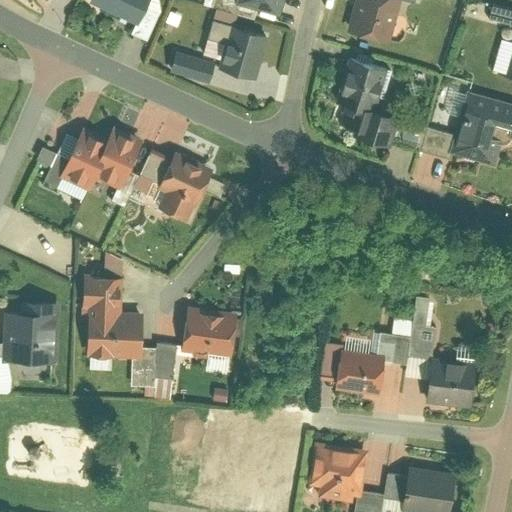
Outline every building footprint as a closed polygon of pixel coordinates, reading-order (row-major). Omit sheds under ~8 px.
[(99,0),(141,20),(150,0),(99,0)] [(243,0),(243,1),(281,12),(284,0),(243,0)] [(356,0),(349,29),(392,40),(402,0),(356,0)] [(225,67),(258,76),(270,34),(237,24),(225,67)] [(173,66),(211,77),(216,61),(177,50),(173,66)] [(338,98),(376,108),(387,67),(348,57),(338,98)] [(511,97),(474,88),(457,154),(511,167),(511,97)] [(111,140),(95,176),(120,187),(143,136),(117,124),(111,140)] [(63,174),(91,186),(95,176),(111,140),(83,127),(63,174)] [(160,206),(188,219),(196,202),(201,205),(218,166),(176,147),(159,186),(167,190),(160,206)] [(142,346),(143,311),(123,310),(125,258),(107,246),(106,271),(85,270),(83,323),(88,323),(87,356),(133,358),(132,386),(159,387),(160,346),(142,346)] [(430,378),(433,356),(438,325),(427,324),(432,294),(419,292),(415,318),(397,315),(395,331),(381,328),(376,357),(387,359),(408,362),(406,374),(430,378)] [(5,360),(60,361),(61,300),(5,299),(5,360)] [(237,356),(242,313),(188,306),(185,350),(237,356)] [(342,353),(338,386),(383,391),(387,359),(376,357),(342,353)] [(430,378),(428,400),(473,404),(478,360),(433,356),(430,378)] [(365,495),(372,446),(318,438),(311,484),(321,485),(320,494),(355,499),(356,493),(365,495)] [(455,511),(459,467),(410,463),(405,511),(455,511)]
